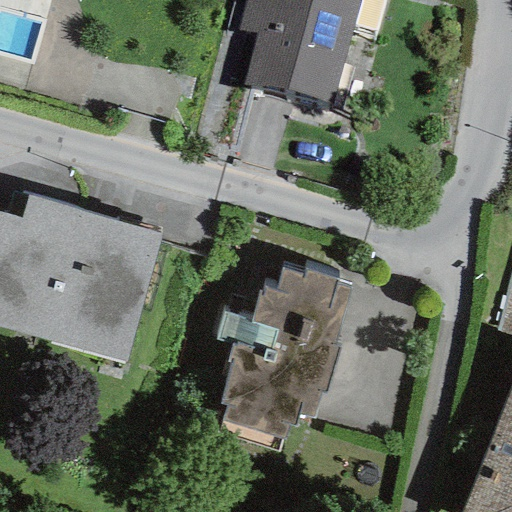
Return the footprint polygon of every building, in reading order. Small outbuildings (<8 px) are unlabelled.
[(364,0),(248,0),(237,40),(255,45),(240,96),(331,122),(364,0)] [(158,231),(30,194),(23,217),(0,210),(0,317),(122,353),(158,231)] [(511,262),(495,333),(511,336),(511,262)] [(336,273),(304,264),(302,270),(281,264),(275,289),(258,284),(250,314),(223,307),(216,335),(230,339),(226,356),(231,357),(220,397),(226,399),(222,416),(282,433),(286,419),(295,421),(299,407),(310,410),(317,382),(327,385),(339,342),(334,340),(350,283),(335,278),(336,273)] [(511,511),(511,381),(462,511),(511,511)]
